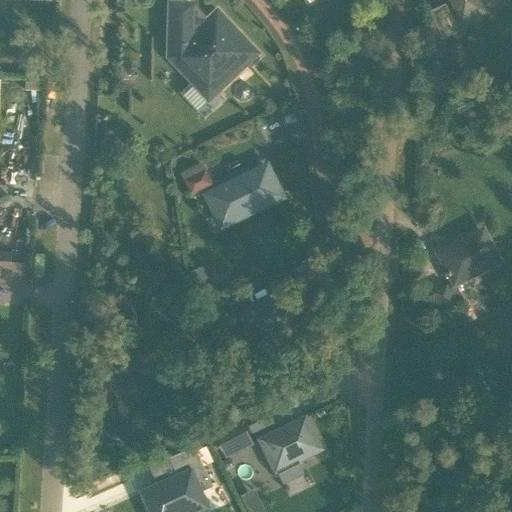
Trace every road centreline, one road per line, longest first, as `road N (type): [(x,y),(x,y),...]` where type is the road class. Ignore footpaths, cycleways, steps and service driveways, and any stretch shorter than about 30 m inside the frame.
road 1 (residential): [(60,511),(84,0)]
road 2 (residential): [(257,0),(299,54),(318,120),(352,393),(373,415)]
road 3 (residential): [(373,415),(400,0)]
